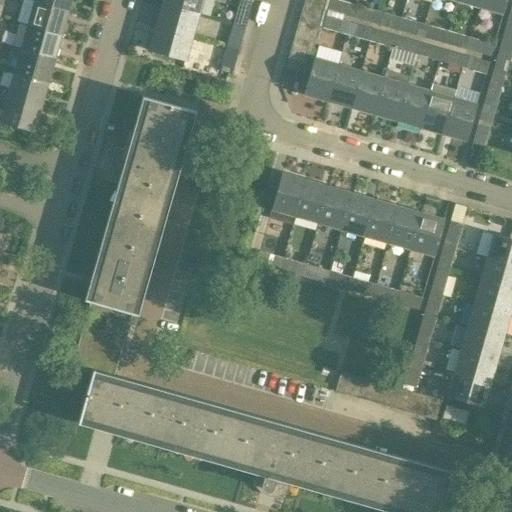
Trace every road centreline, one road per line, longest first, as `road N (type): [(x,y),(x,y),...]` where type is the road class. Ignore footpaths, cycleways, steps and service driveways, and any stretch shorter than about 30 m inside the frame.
road 1 (residential): [(511,468),(156,373),(144,355),(200,144),(211,115),(252,95)]
road 2 (residential): [(511,199),(284,130),(252,95)]
road 3 (residential): [(0,435),(60,215)]
road 4 (residential): [(74,166),(121,0)]
road 5 (residential): [(148,511),(0,470)]
